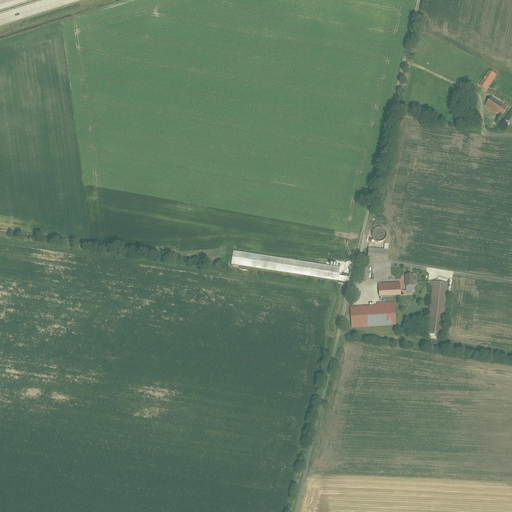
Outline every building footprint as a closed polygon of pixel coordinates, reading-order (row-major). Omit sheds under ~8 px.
[(497,76),(490,71),(483,80),(480,86),(487,91),(497,76)] [(440,81),(436,90),(450,95),(453,87),(440,81)] [(492,97),(485,107),(498,116),(498,115),(502,117),(507,109),(504,107),(505,106),(492,97)] [(385,240),(386,237),(386,235),(386,232),(384,230),(382,228),(379,228),(376,229),(374,230),(373,233),(372,235),(373,238),(375,240),(377,242),(380,242),(382,241),(385,240)] [(368,249),(368,259),(388,261),(389,250),(388,250),(384,250),(368,249)] [(339,277),(341,268),(326,266),(233,251),(231,264),(337,281),(341,282),(341,277),(339,277)] [(414,275),(405,276),(405,286),(406,286),(414,286),(414,275)] [(443,336),(449,284),(428,282),(427,286),(432,286),(430,306),(429,309),(426,334),(430,335),(439,336),(443,336)] [(374,285),(375,298),(395,297),(395,295),(405,295),(405,285),(404,285),(395,286),(394,283),(374,285)] [(350,308),(352,328),(396,325),(395,302),(386,303),(380,304),(379,304),(379,306),(352,307),(350,308)]
